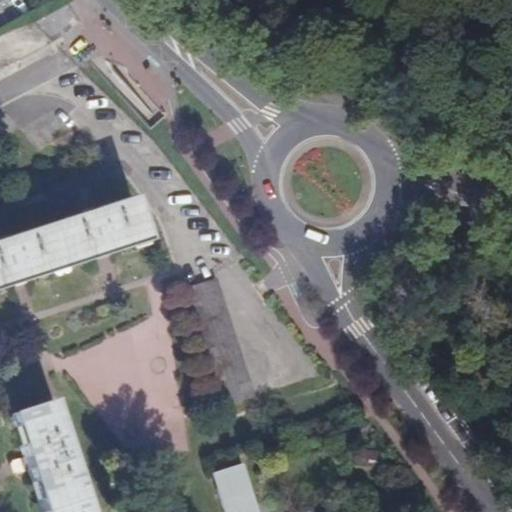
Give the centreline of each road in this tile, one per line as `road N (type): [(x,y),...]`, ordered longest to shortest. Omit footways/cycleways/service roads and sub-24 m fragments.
road 1 (unclassified): [(329,246),(357,332),(487,511)]
road 2 (tertiary): [(100,0),(239,126),(265,162)]
road 3 (tertiary): [(298,124),(136,0)]
road 4 (tertiary): [(511,193),(384,155)]
road 5 (tertiary): [(385,207),(511,215)]
road 6 (tertiary): [(265,162),(265,203),(275,222),(291,236),(329,246)]
